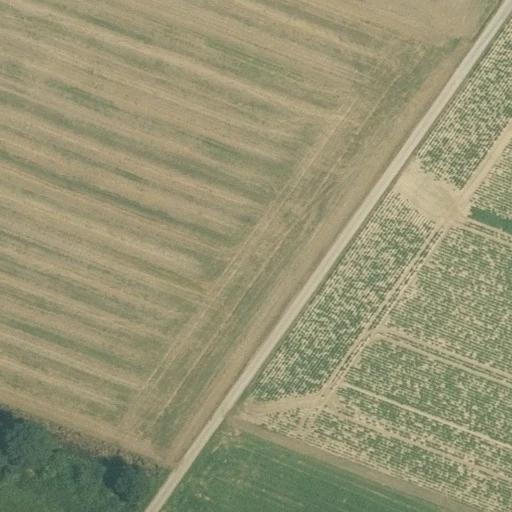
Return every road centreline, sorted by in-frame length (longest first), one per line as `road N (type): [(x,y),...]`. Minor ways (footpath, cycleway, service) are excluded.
road 1 (track): [(511,0),(153,511)]
road 2 (track): [(0,418),(173,483)]
